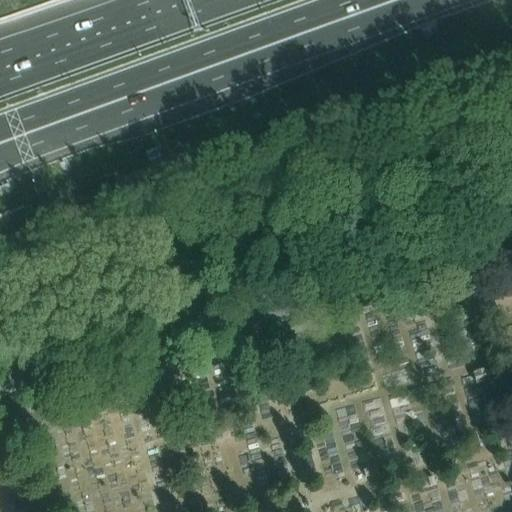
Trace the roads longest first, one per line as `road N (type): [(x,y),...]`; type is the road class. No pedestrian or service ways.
road 1 (residential): [(0,385),(511,244)]
road 2 (trunk): [(24,131),(381,0)]
road 3 (trunk): [(183,0),(0,68)]
